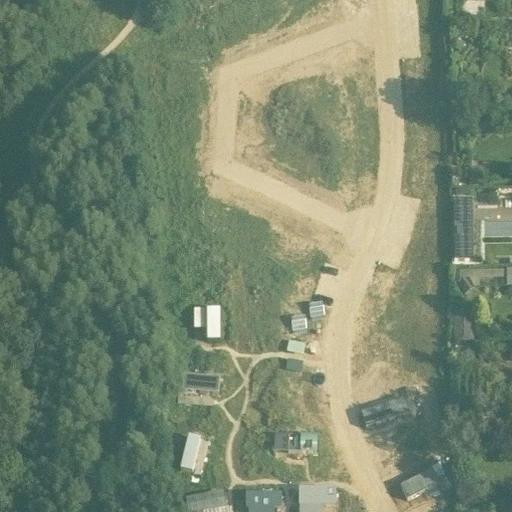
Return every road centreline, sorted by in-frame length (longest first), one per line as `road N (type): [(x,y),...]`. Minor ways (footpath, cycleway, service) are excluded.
road 1 (residential): [(373,236),(223,167),(228,74),(383,19)]
road 2 (residential): [(381,511),(344,429),(335,373),(343,316),(373,236)]
road 3 (residential): [(373,236),(391,150),(383,19)]
